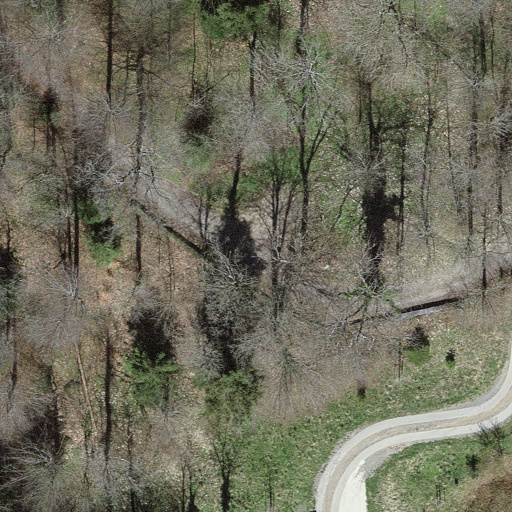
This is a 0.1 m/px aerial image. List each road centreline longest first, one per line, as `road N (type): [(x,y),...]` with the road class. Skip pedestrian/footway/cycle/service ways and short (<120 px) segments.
road 1 (track): [(511,247),(457,286),(330,305),(174,217),(52,80),(0,45)]
road 2 (track): [(383,511),(369,451),(498,409),(511,390)]
